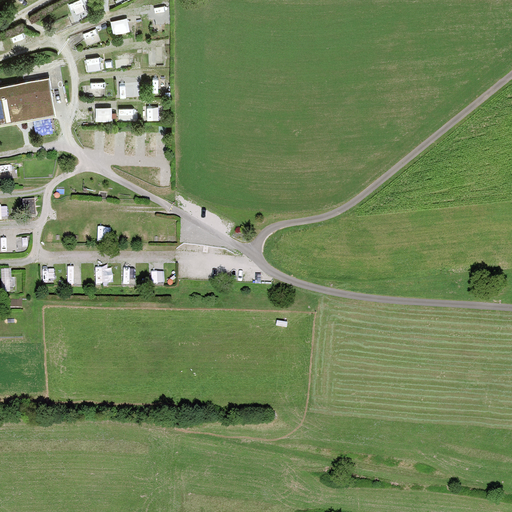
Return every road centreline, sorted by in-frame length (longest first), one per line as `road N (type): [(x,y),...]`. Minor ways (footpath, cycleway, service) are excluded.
road 1 (track): [(511,491),(151,425),(0,420)]
road 2 (track): [(254,260),(259,238),(351,205),(511,74)]
road 3 (track): [(511,309),(310,291),(254,260)]
road 4 (track): [(23,17),(60,43),(72,68),(66,135),(86,165),(147,197)]
road 5 (track): [(254,260),(200,221),(147,197)]
